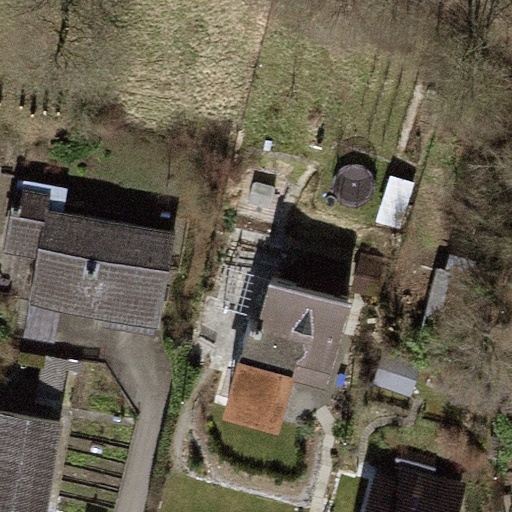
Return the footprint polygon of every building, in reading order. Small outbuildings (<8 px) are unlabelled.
[(54,194),(18,188),(8,249),(41,254),(33,300),(37,300),(31,331),(56,336),(62,304),(163,321),(178,230),(51,210),(54,194)] [(304,283),(275,275),(271,292),(266,291),(263,303),(268,305),(263,321),(252,318),(238,374),(290,390),(299,355),(315,359),(318,365),(323,369),(330,368),(334,364),(351,296),(340,293),(346,269),(311,259),(304,283)] [(389,269),(365,262),(357,285),(381,293),(389,269)] [(492,283),(458,273),(444,323),(477,333),(492,283)] [(0,505),(36,511),(48,511),(65,420),(0,408),(0,505)] [(437,511),(443,494),(377,476),(367,511),(437,511)] [(162,477),(152,511),(183,511),(191,484),(162,477)] [(223,511),(228,494),(191,484),(183,511),(223,511)]
